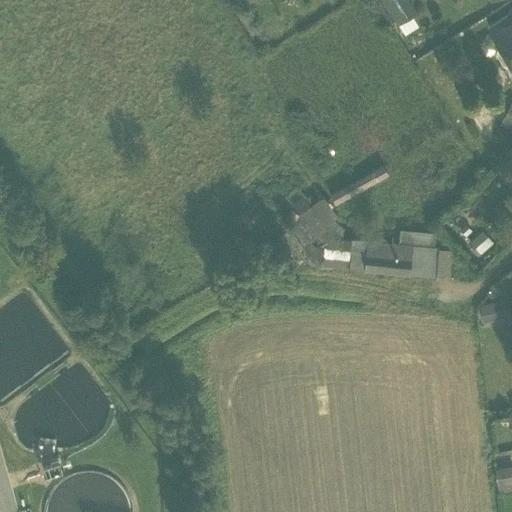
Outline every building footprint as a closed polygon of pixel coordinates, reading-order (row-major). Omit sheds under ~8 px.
[(402,0),(386,0),(397,23),(410,17),(402,0)] [(511,11),(489,26),(511,64),(511,11)] [(511,101),(502,121),(511,126),(511,101)] [(381,166),(330,195),(335,203),(386,174),(381,166)] [(290,228),(305,263),(339,266),(342,240),(318,199),(311,205),(301,213),(290,228)] [(296,207),(301,213),(311,205),(307,199),(296,207)] [(262,270),(305,263),(290,228),(279,237),(256,247),(262,270)] [(401,232),(399,243),(423,247),(428,247),(429,236),(401,232)] [(356,250),(357,242),(342,240),(339,266),(350,267),(351,250),(356,250)] [(399,246),(357,242),(356,250),(351,250),(350,267),(421,274),(423,247),(399,243),(399,246)] [(428,247),(423,247),(421,274),(440,277),(443,250),(428,247)] [(454,251),(443,250),(440,277),(451,278),(454,251)] [(502,297),(480,304),(486,321),(507,314),(502,297)] [(511,489),(511,467),(495,469),(497,491),(511,489)]
